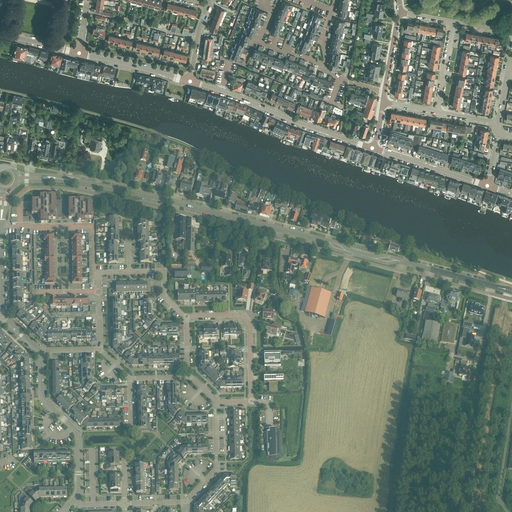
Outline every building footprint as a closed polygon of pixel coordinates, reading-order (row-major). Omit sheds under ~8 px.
[(377,2),(376,8),(383,9),(385,3),(381,2),(380,0),(369,0),(377,2)] [(280,4),(279,6),(289,10),(291,11),(293,6),(291,5),(282,2),(281,5),(280,4)] [(280,9),(278,12),(287,15),(289,10),(279,6),(278,9),(280,9)] [(252,7),(250,12),(261,17),(262,14),(267,16),(268,13),(252,7)] [(347,11),(337,9),(337,11),(338,11),(337,14),(342,15),(341,18),(350,20),(351,17),(349,16),(350,11),(347,11)] [(248,17),(251,18),(264,23),(265,21),(260,19),(261,17),(250,12),(248,17)] [(276,14),(275,16),(285,20),(287,15),(278,12),(277,15),(276,14)] [(216,13),(214,19),(220,21),(222,15),(216,13)] [(313,14),(311,19),(320,22),(321,19),(322,20),(323,17),(313,14)] [(276,19),(275,22),(283,25),(285,20),(275,16),(274,19),(276,19)] [(251,18),(249,23),(257,27),(258,24),(263,26),(264,23),(251,18)] [(307,23),(309,24),(323,29),(323,27),(319,25),(320,22),(311,19),(309,18),(307,23)] [(412,32),(412,30),(414,23),(411,22),(411,21),(409,21),(408,22),(408,21),(407,25),(406,24),(405,31),(412,32)] [(272,24),(271,26),(281,30),(283,25),(275,22),(273,25),(272,24)] [(371,28),(374,29),(382,30),(383,24),(374,22),(372,22),(371,28)] [(249,23),(247,28),(257,32),(257,30),(256,29),(257,27),(249,23)] [(92,34),(98,36),(101,26),(96,24),(96,28),(94,28),(92,34)] [(216,32),(218,27),(212,24),(210,30),(216,32)] [(309,24),(307,29),(316,32),(317,29),(322,31),(323,29),(309,24)] [(335,28),(334,31),(343,32),(344,27),(330,24),(330,27),(335,28)] [(281,30),(271,26),(270,29),(272,29),(271,32),(279,35),(281,30)] [(247,28),(245,33),(251,36),(253,37),(254,34),(256,35),(257,32),(247,28)] [(307,29),(305,34),(319,39),(320,37),(315,35),(316,32),(307,29)] [(243,32),(240,38),(250,41),(251,39),(250,38),(251,36),(245,33),(243,32)] [(303,33),(301,38),(310,41),(309,42),(312,43),(313,39),(318,41),(319,39),(305,34),(303,33)] [(332,38),(332,41),(341,43),(342,38),(328,35),(327,37),(332,38)] [(240,38),(239,42),(238,42),(245,45),(244,45),(247,46),(248,43),(249,44),(250,41),(240,38)] [(301,38),(299,43),(309,47),(310,45),(309,44),(309,42),(310,41),(301,38)] [(494,46),(494,48),(493,54),(499,55),(499,52),(496,51),(497,46),(500,47),(502,39),(496,38),(494,46)] [(236,41),(234,47),(247,52),(248,50),(243,48),(244,45),(245,45),(238,42),(239,42),(236,41)] [(309,47),(299,43),(297,48),(306,52),(307,49),(308,49),(309,47)] [(18,57),(25,59),(27,49),(28,48),(16,45),(14,56),(13,59),(18,60),(18,57)] [(251,58),(257,60),(262,47),(259,46),(258,50),(255,49),(251,58)] [(27,49),(25,59),(25,60),(34,62),(35,59),(37,54),(40,55),(41,50),(30,47),(29,50),(27,50),(27,49)] [(247,52),(234,47),(232,52),(240,55),(241,52),(246,54),(247,52)] [(257,60),(262,61),(265,53),(262,52),(264,47),(262,47),(257,60)] [(363,59),(368,60),(369,56),(378,58),(379,51),(372,50),(369,49),(368,55),(362,54),(362,58),(363,59)] [(49,52),(41,50),(40,55),(37,54),(35,59),(39,60),(39,59),(43,60),(42,60),(46,61),(49,52)] [(266,66),(267,63),(272,50),(270,50),(268,54),(265,53),(262,61),(261,64),(266,66)] [(267,63),(272,65),(275,57),(272,56),(274,51),(272,50),(267,63)] [(230,57),(234,58),(243,62),(244,60),(239,58),(240,55),(232,52),(230,57)] [(60,73),(61,70),(64,57),(64,56),(63,56),(57,55),(57,54),(53,53),(50,63),(58,65),(57,72),(60,73)] [(272,65),(277,67),(282,54),(280,53),(278,58),(275,57),(272,65)] [(282,69),(283,67),(285,61),(282,60),(284,55),(282,54),(277,67),(282,69)] [(283,67),(288,69),(293,56),(291,55),(289,60),(286,59),(285,61),(283,67)] [(288,69),(293,71),(296,63),(293,61),(295,57),(293,56),(288,69)] [(73,73),(78,73),(81,61),(64,57),(61,70),(67,71),(68,64),(74,66),(73,73)] [(292,73),(297,75),(303,60),(301,59),(299,64),(296,63),(293,71),(292,73)] [(370,64),(369,71),(379,72),(380,66),(370,64),(371,60),(368,60),(363,59),(363,63),(370,64)] [(302,77),(306,69),(307,67),(303,65),(305,61),(303,60),(297,75),(302,77)] [(81,61),(78,73),(98,79),(99,75),(100,71),(99,71),(101,66),(81,61)] [(339,65),(330,63),(329,66),(328,65),(327,68),(329,69),(341,71),(340,71),(341,68),(338,68),(339,65)] [(101,64),(101,66),(99,71),(100,71),(99,75),(106,76),(106,75),(107,75),(108,74),(113,76),(115,69),(107,67),(107,66),(101,64)] [(302,77),(308,79),(313,66),(310,65),(308,70),(306,69),(302,77)] [(212,66),(209,77),(213,78),(214,74),(215,74),(215,72),(215,71),(218,71),(219,67),(218,67),(216,66),(214,66),(214,67),(212,66)] [(308,79),(313,81),(315,75),(316,73),(313,72),(315,67),(313,66),(308,79)] [(379,72),(369,71),(368,77),(377,79),(379,72)] [(312,83),(317,85),(322,72),(319,72),(318,76),(315,75),(313,81),(312,83)] [(317,85),(322,87),(325,79),(322,78),(324,73),(322,72),(317,85)] [(398,72),(397,78),(404,79),(407,80),(408,75),(415,76),(416,73),(408,72),(408,73),(402,72),(398,72)] [(155,90),(156,89),(158,79),(138,74),(137,81),(149,84),(148,88),(155,90)] [(325,79),(322,87),(327,89),(332,76),(329,75),(328,80),(325,79)] [(237,77),(234,88),(240,90),(242,83),(244,84),(246,79),(241,78),(241,79),(237,77)] [(165,81),(158,79),(156,89),(160,90),(160,93),(162,93),(163,89),(162,89),(163,83),(165,83),(165,81)] [(247,92),(249,93),(253,83),(248,81),(245,89),(247,90),(247,92)] [(252,92),(255,93),(258,85),(253,83),(249,93),(251,94),(252,92)] [(257,96),(259,96),(263,87),(258,85),(255,93),(258,94),(257,96)] [(482,86),(481,93),(492,95),(493,89),(491,89),(491,86),(485,85),(485,86),(482,86)] [(263,87),(259,96),(261,97),(262,96),(265,97),(268,89),(263,87)] [(197,101),(200,91),(192,88),(188,102),(190,103),(191,101),(194,102),(195,101),(197,101)] [(349,101),(354,103),(359,89),(356,88),(355,93),(352,92),(349,101)] [(206,92),(200,91),(197,101),(203,103),(205,97),(206,97),(205,100),(208,93),(206,93),(206,92)] [(275,102),(281,105),(284,98),(281,97),(283,93),(281,93),(280,92),(278,96),(275,102)] [(362,96),(359,104),(365,106),(369,93),(367,92),(365,97),(362,96)] [(208,93),(205,102),(210,104),(214,94),(214,95),(209,93),(208,93)] [(270,100),(275,102),(278,96),(272,93),(270,100)] [(216,106),(220,97),(219,96),(214,95),(214,94),(210,104),(211,104),(216,106)] [(284,98),(281,105),(287,107),(291,97),(289,96),(285,94),(284,98)] [(14,96),(12,103),(22,105),(24,98),(14,96)] [(222,109),(226,110),(230,100),(220,96),(216,107),(215,109),(221,111),(222,109)] [(291,97),(287,107),(292,109),(295,103),(295,102),(293,101),(294,98),(293,97),(291,97)] [(4,100),(2,110),(2,112),(7,113),(8,108),(11,109),(12,103),(4,102),(4,101),(4,100)] [(226,110),(230,112),(234,102),(230,100),(226,110)] [(315,120),(317,120),(321,108),(319,108),(322,101),(319,100),(318,104),(319,104),(319,106),(320,106),(318,111),(314,110),(313,113),(314,113),(312,118),(314,119),(314,120),(315,120)] [(296,112),(300,113),(305,101),(303,101),(301,104),(302,104),(302,105),(299,104),(296,112)] [(321,108),(317,120),(318,120),(318,121),(319,121),(320,121),(321,122),(323,116),(324,116),(326,110),(322,109),(324,102),(322,101),(319,108),(321,108)] [(460,102),(453,101),(452,107),(456,107),(456,110),(461,111),(462,107),(460,106),(460,102)] [(230,112),(234,114),(238,103),(234,102),(230,112)] [(235,113),(239,115),(241,111),(243,105),(238,103),(234,114),(235,114),(235,113)] [(247,106),(244,114),(250,117),(249,119),(254,121),(255,118),(260,120),(263,114),(253,108),(247,106)] [(364,113),(363,116),(371,119),(373,113),(365,110),(364,113)] [(264,124),(266,122),(268,116),(264,114),(261,121),(258,127),(262,129),(264,124)] [(328,124),(330,125),(333,115),(332,114),(331,117),(326,116),(325,119),(326,119),(324,123),(326,123),(326,124),(327,124),(328,124)] [(333,115),(330,125),(332,126),(333,126),(334,127),(334,126),(335,127),(337,123),(339,120),(334,118),(335,115),(333,115)] [(270,129),(272,129),(276,120),(268,116),(266,122),(270,124),(270,125),(271,126),(270,129)] [(285,131),(287,131),(289,126),(276,120),(272,129),(272,130),(271,132),(282,137),(283,136),(285,131)] [(441,131),(441,129),(442,122),(437,121),(435,128),(435,130),(433,129),(433,132),(435,133),(436,130),(441,131)] [(360,129),(361,126),(352,123),(349,131),(350,131),(350,132),(352,132),(355,133),(357,128),(360,129)] [(362,129),(360,135),(364,136),(366,130),(367,131),(369,125),(366,124),(365,126),(363,125),(362,129)] [(456,134),(456,137),(458,137),(459,138),(459,135),(464,136),(464,132),(465,126),(460,125),(458,134),(456,134)] [(296,138),(297,139),(300,130),(294,128),(290,126),(289,126),(287,131),(284,138),(285,138),(287,134),(289,135),(288,138),(295,140),(296,138)] [(476,134),(479,135),(487,136),(488,130),(480,129),(477,128),(476,134)] [(303,144),(303,142),(305,137),(307,132),(300,130),(297,139),(296,141),(303,144)] [(402,145),(410,148),(414,134),(390,130),(389,134),(390,134),(388,141),(402,145)] [(309,144),(309,143),(310,140),(314,141),(316,135),(313,134),(307,132),(305,137),(303,142),(309,144)] [(91,142),(90,148),(100,150),(102,140),(103,135),(94,133),(93,135),(86,134),(85,141),(91,142)] [(410,148),(417,150),(419,145),(421,139),(422,136),(414,134),(410,148)] [(5,142),(4,151),(13,152),(14,150),(15,151),(16,150),(16,145),(15,144),(14,144),(15,140),(10,139),(9,139),(9,136),(6,135),(5,140),(5,142)] [(21,144),(24,141),(27,141),(27,136),(22,135),(22,138),(18,140),(21,144)] [(317,150),(318,148),(320,140),(319,140),(320,137),(316,135),(314,141),(310,140),(309,143),(312,144),(311,148),(317,150)] [(322,149),(323,148),(326,139),(325,139),(320,137),(319,140),(320,140),(318,148),(322,149)] [(323,148),(335,151),(337,143),(331,141),(326,139),(323,148)] [(48,158),(49,149),(51,140),(46,140),(46,142),(43,142),(43,146),(42,145),(41,147),(39,147),(38,151),(40,152),(39,157),(48,158)] [(486,142),(478,141),(476,140),(474,149),(475,149),(481,151),(482,147),(485,148),(486,142)] [(48,158),(56,160),(57,156),(58,155),(58,153),(57,152),(59,144),(57,144),(58,143),(57,142),(55,142),(54,142),(54,143),(52,143),(51,149),(49,149),(48,158)] [(417,152),(423,154),(426,145),(426,143),(423,142),(422,146),(419,145),(417,150),(417,152)] [(341,155),(344,147),(344,145),(337,143),(335,151),(341,154),(341,155)] [(423,154),(429,156),(432,146),(426,145),(423,154)] [(349,158),(352,149),(352,147),(347,146),(347,148),(344,147),(341,155),(344,156),(349,157),(349,158)] [(429,156),(434,158),(437,150),(437,148),(432,146),(429,156)] [(357,160),(357,161),(360,152),(360,150),(355,148),(355,150),(352,149),(349,158),(352,159),(357,160)] [(137,149),(135,159),(145,162),(147,152),(137,149)] [(434,158),(440,160),(442,152),(437,150),(434,158)] [(365,163),(368,155),(368,153),(363,151),(363,153),(360,152),(357,161),(360,162),(360,161),(365,163)] [(442,152),(440,160),(446,162),(448,154),(442,152)] [(450,163),(456,165),(459,157),(460,155),(454,153),(453,155),(450,162),(450,163)] [(374,163),(376,156),(371,154),(371,156),(368,155),(365,163),(368,164),(373,166),(374,163)] [(383,167),(384,165),(386,159),(380,157),(379,157),(376,156),(374,163),(377,164),(377,165),(380,166),(382,167),(383,167)] [(456,165),(462,167),(465,156),(463,156),(462,159),(459,157),(456,165)] [(462,167),(468,169),(470,161),(467,160),(468,157),(465,156),(462,167)] [(165,167),(169,168),(169,167),(173,168),(175,158),(171,157),(171,158),(167,157),(165,167)] [(173,174),(178,175),(180,167),(181,168),(183,159),(177,158),(173,174)] [(398,170),(399,170),(401,164),(392,161),(389,170),(395,172),(396,169),(398,170)] [(468,169),(473,171),(476,163),(470,161),(468,169)] [(407,175),(408,175),(411,167),(401,164),(399,170),(399,172),(407,175)] [(416,178),(418,172),(418,169),(412,167),(411,167),(408,175),(410,175),(409,179),(415,181),(416,178)] [(497,178),(503,180),(506,170),(500,168),(497,178)] [(418,172),(419,172),(416,180),(421,181),(424,171),(418,169),(418,172)] [(137,181),(138,181),(141,181),(143,173),(143,171),(140,170),(140,172),(136,171),(134,180),(135,180),(136,181),(137,181)] [(503,180),(509,182),(511,173),(511,172),(506,170),(503,180)] [(424,183),(426,184),(429,173),(424,171),(421,181),(425,182),(424,183)] [(151,183),(159,185),(160,182),(161,182),(162,175),(154,173),(151,183)] [(427,183),(431,184),(434,174),(429,173),(426,184),(427,184),(427,183)] [(439,176),(434,174),(431,184),(435,185),(434,186),(436,187),(439,176)] [(437,186),(443,188),(446,178),(439,176),(436,187),(437,187),(437,186)] [(163,186),(169,188),(172,178),(166,177),(163,186)] [(446,178),(443,188),(442,190),(446,191),(447,190),(448,189),(456,192),(455,194),(459,195),(461,189),(457,188),(459,182),(449,179),(448,184),(445,183),(446,178)] [(210,189),(212,190),(214,182),(211,181),(209,188),(206,187),(206,186),(198,184),(196,191),(194,191),(193,194),(203,197),(204,194),(208,195),(210,189)] [(186,192),(190,193),(192,184),(182,182),(180,190),(186,191),(186,192)] [(472,186),(464,183),(461,192),(469,195),(472,186)] [(225,197),(228,198),(229,194),(226,193),(228,186),(218,184),(215,197),(224,200),(225,197)] [(478,188),(472,186),(469,195),(476,197),(478,188)] [(484,190),(478,188),(476,197),(474,201),(480,203),(484,190)] [(260,199),(263,200),(267,192),(261,190),(258,199),(260,200),(260,199)] [(490,205),(493,206),(497,195),(490,193),(490,192),(487,191),(486,193),(484,200),(491,202),(490,205)] [(229,194),(228,198),(226,202),(232,204),(235,195),(229,193),(229,194)] [(267,193),(263,203),(272,206),(275,195),(267,193)] [(56,219),(56,200),(56,195),(39,196),(31,196),(32,215),(40,215),(40,223),(41,223),(41,224),(44,224),(44,223),(48,223),(48,220),(56,219)] [(502,203),(504,204),(508,205),(510,199),(498,195),(495,203),(502,205),(502,203)] [(511,212),(511,213),(511,212),(511,199),(510,199),(508,205),(504,204),(502,210),(511,213),(511,212)] [(68,200),(68,219),(76,219),(76,223),(77,223),(77,224),(81,224),(81,223),(85,223),(85,219),(93,219),(92,201),(84,201),(84,200),(68,200)] [(283,200),(282,203),(280,210),(280,211),(285,213),(289,202),(283,200)] [(247,212),(249,205),(237,202),(235,210),(247,213),(247,212)] [(272,206),(263,203),(259,215),(268,218),(269,217),(271,208),(270,208),(271,205),(272,206)] [(259,204),(257,204),(257,206),(249,204),(249,205),(247,212),(257,215),(259,204)] [(311,224),(320,227),(323,217),(315,215),(311,224)] [(185,241),(185,227),(185,225),(186,218),(176,217),(176,241),(185,241)] [(320,227),(328,230),(329,228),(333,229),(336,222),(323,217),(320,227)] [(185,225),(185,227),(187,227),(186,253),(194,253),(195,228),(199,228),(199,224),(195,224),(195,220),(187,220),(187,225),(185,225)] [(362,241),(369,243),(372,235),(365,233),(362,241)] [(12,238),(12,243),(22,243),(22,238),(25,238),(25,235),(13,235),(13,238),(12,238)] [(398,253),(400,246),(400,245),(390,243),(389,243),(389,242),(385,241),(384,243),(390,245),(388,250),(398,253)] [(400,246),(398,253),(405,255),(407,248),(400,246)] [(221,268),(227,268),(226,277),(232,277),(233,268),(230,268),(230,264),(230,260),(230,256),(231,256),(222,255),(221,268)] [(239,268),(242,268),(243,268),(243,271),(242,279),(248,279),(249,271),(246,271),(246,269),(246,268),(247,257),(240,257),(239,268)] [(297,269),(298,265),(299,260),(290,258),(289,259),(286,273),(293,275),(294,269),(297,269)] [(269,265),(269,261),(262,260),(262,268),(261,271),(269,271),(272,271),(272,268),(272,265),(269,265)] [(300,266),(298,265),(297,269),(299,269),(298,274),(301,275),(301,273),(305,273),(305,270),(306,271),(308,262),(301,261),(300,266)] [(191,276),(191,271),(191,268),(184,268),(184,271),(175,271),(175,279),(187,279),(187,276),(191,276)] [(291,280),(289,289),(295,291),(297,282),(291,280)] [(140,284),(136,284),(137,293),(142,293),(147,293),(150,293),(150,283),(147,283),(143,284),(143,286),(141,286),(140,286),(140,284)] [(126,294),(126,284),(122,284),(122,286),(121,286),(120,286),(120,284),(116,284),(113,284),(113,294),(116,294),(121,294),(126,294)] [(130,284),(126,284),(126,294),(131,294),(137,293),(136,284),(132,284),(132,286),(131,286),(130,286),(130,284)] [(258,292),(259,289),(256,288),(254,294),(257,295),(255,301),(262,304),(263,302),(265,301),(267,295),(258,292)] [(331,294),(311,288),(305,313),(324,318),(331,294)] [(238,300),(246,301),(247,295),(248,295),(248,291),(239,290),(238,300)] [(398,302),(401,303),(402,299),(405,300),(407,293),(398,291),(396,297),(399,298),(398,302)] [(448,291),(446,299),(445,303),(448,303),(451,304),(454,305),(454,302),(457,303),(458,303),(459,300),(458,298),(459,294),(448,291)] [(415,292),(412,302),(416,303),(416,304),(418,305),(420,298),(421,293),(415,292)] [(426,307),(424,317),(431,319),(433,314),(429,313),(433,296),(427,294),(426,299),(425,299),(425,301),(425,302),(430,304),(430,305),(428,304),(427,308),(426,307)] [(439,298),(433,296),(429,313),(433,314),(434,309),(433,309),(434,306),(432,305),(432,304),(437,305),(438,302),(439,302),(440,299),(439,299),(439,298)] [(15,313),(18,316),(24,310),(23,309),(23,304),(13,305),(13,310),(15,310),(15,313)] [(484,308),(472,305),(469,313),(481,316),(484,308)] [(275,311),(275,308),(268,308),(268,311),(263,311),(263,318),(265,319),(266,319),(273,320),(273,315),(272,314),(272,311),(275,311)] [(17,317),(20,320),(27,313),(24,310),(18,316),(17,317)] [(143,317),(144,320),(152,317),(152,312),(141,312),(141,317),(143,317)] [(20,320),(24,324),(31,316),(27,313),(20,320)] [(31,316),(24,324),(27,327),(34,320),(31,316)] [(152,317),(144,320),(146,323),(144,325),(148,328),(156,320),(152,317)] [(29,329),(33,332),(40,325),(36,322),(29,329)] [(156,333),(159,334),(162,326),(158,322),(150,330),(154,334),(156,333)] [(422,342),(437,345),(440,325),(425,323),(422,342)] [(267,332),(266,335),(275,338),(277,334),(279,334),(281,326),(275,324),(274,328),(271,327),(270,328),(267,327),(266,332),(267,332)] [(443,336),(442,342),(449,343),(450,338),(454,339),(456,329),(450,327),(450,326),(451,326),(444,324),(442,336),(443,336)] [(33,332),(36,336),(43,328),(40,325),(33,332)] [(230,336),(230,325),(224,326),(224,331),(221,331),(221,339),(224,339),(224,336),(230,336)] [(236,325),(230,325),(230,336),(241,336),(241,331),(236,331),(236,325)] [(162,326),(159,334),(162,335),(167,335),(167,337),(167,326),(162,326)] [(204,339),(210,339),(210,326),(204,326),(204,332),(199,332),(199,337),(204,337),(204,339)] [(210,326),(210,339),(216,339),(219,339),(219,331),(216,331),(216,326),(210,326)] [(40,339),(41,338),(47,332),(43,328),(36,336),(40,339)] [(462,335),(467,336),(464,346),(472,348),(474,337),(468,336),(470,330),(464,329),(462,335)] [(41,338),(44,341),(47,341),(47,342),(52,342),(52,332),(47,332),(41,338)] [(0,342),(0,343),(2,346),(9,340),(6,336),(0,342)] [(9,340),(2,346),(1,347),(5,351),(12,343),(9,340)] [(10,356),(11,355),(18,348),(14,345),(7,353),(10,356)] [(113,349),(117,353),(124,347),(122,345),(113,349)] [(124,347),(117,353),(121,357),(127,350),(124,347)] [(11,355),(14,358),(21,351),(18,348),(11,355)] [(228,353),(229,359),(241,359),(241,352),(236,353),(235,350),(227,350),(227,353),(228,353)] [(17,362),(18,361),(24,354),(21,351),(14,358),(13,359),(17,362)] [(123,359),(127,362),(133,356),(135,357),(136,355),(131,351),(123,359)] [(279,354),(279,352),(269,352),(269,355),(268,355),(268,356),(264,356),(264,359),(265,367),(270,367),(274,367),(274,364),(276,364),(279,364),(279,359),(279,355),(278,355),(278,354),(279,354)] [(18,361),(20,363),(29,359),(24,354),(18,361)] [(127,362),(131,367),(131,366),(135,357),(133,356),(127,362)] [(241,359),(229,359),(229,365),(227,365),(228,368),(236,368),(236,365),(241,365),(241,359)] [(200,369),(204,373),(211,367),(209,365),(200,369)] [(467,380),(471,381),(473,374),(468,374),(469,369),(465,368),(465,366),(461,365),(458,376),(467,378),(467,380)] [(204,373),(208,377),(214,371),(211,367),(204,373)] [(208,377),(212,381),(218,374),(214,371),(208,377)] [(212,381),(215,384),(222,378),(218,374),(212,381)] [(91,375),(81,375),(82,385),(85,387),(89,383),(89,384),(92,380),(91,380),(91,375)] [(284,383),(283,376),(263,377),(264,383),(269,383),(271,383),(271,390),(271,393),(278,393),(278,390),(277,390),(277,383),(283,383),(284,383)] [(215,384),(220,388),(221,387),(224,379),(222,378),(215,384)] [(89,383),(85,387),(83,389),(87,392),(95,384),(92,380),(89,384),(89,383)] [(94,396),(98,392),(101,389),(97,386),(90,393),(94,396)] [(101,389),(98,392),(99,394),(101,394),(102,399),(102,402),(107,402),(107,399),(107,389),(101,389)] [(56,402),(60,405),(67,398),(63,395),(57,401),(56,402)] [(60,405),(64,409),(71,402),(67,398),(60,405)] [(166,411),(170,409),(176,406),(176,401),(167,402),(167,407),(165,408),(166,411)] [(71,402),(64,409),(68,413),(75,405),(71,402)] [(176,406),(170,409),(171,412),(170,413),(169,414),(169,416),(172,419),(180,410),(176,406)] [(77,407),(70,414),(73,418),(80,411),(77,407)] [(80,411),(73,418),(77,422),(84,414),(80,411)] [(181,421),(184,422),(186,416),(182,412),(176,418),(180,422),(181,421)] [(81,425),(82,424),(88,418),(84,414),(77,422),(81,425)] [(265,434),(265,435),(265,439),(266,439),(267,456),(267,458),(266,458),(276,458),(276,456),(281,456),(280,431),(266,432),(266,434),(265,434)] [(31,446),(20,446),(20,451),(20,454),(27,454),(28,455),(31,451),(31,446)] [(186,446),(183,447),(187,455),(192,455),(192,446),(186,446)] [(187,455),(183,447),(180,449),(179,448),(175,451),(183,459),(187,455)] [(109,454),(109,460),(119,460),(119,453),(112,454),(112,449),(106,449),(106,454),(109,454)] [(38,462),(38,453),(33,453),(30,456),(31,457),(34,457),(34,464),(39,464),(39,462),(38,462)] [(167,461),(171,462),(178,465),(181,461),(175,455),(173,453),(169,457),(168,457),(167,461)] [(119,460),(109,460),(109,466),(105,466),(105,470),(114,470),(114,466),(119,466),(119,460)] [(110,476),(110,483),(120,483),(120,476),(118,476),(118,472),(109,473),(109,476),(110,476)] [(224,476),(220,480),(226,487),(228,485),(224,476)] [(220,480),(216,484),(223,490),(226,487),(220,480)] [(120,483),(110,483),(110,490),(110,493),(118,493),(118,490),(120,490),(120,483)] [(216,484),(213,488),(221,495),(224,492),(223,490),(216,484)] [(213,488),(209,491),(216,498),(217,499),(221,495),(213,488)] [(209,491),(206,495),(212,501),(216,498),(209,491)] [(39,498),(37,494),(36,495),(33,492),(29,496),(35,502),(39,498)] [(206,495),(202,499),(209,505),(212,501),(206,495)] [(25,506),(29,508),(33,504),(27,498),(23,502),(26,505),(25,506)] [(202,499),(199,502),(205,509),(207,510),(210,506),(209,505),(202,499)] [(199,502),(194,507),(203,511),(205,509),(199,502)]
